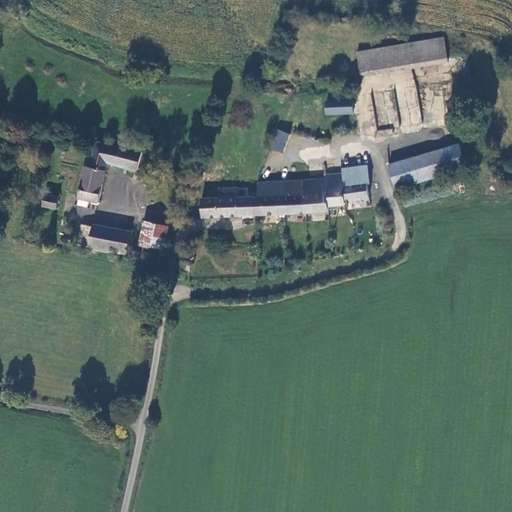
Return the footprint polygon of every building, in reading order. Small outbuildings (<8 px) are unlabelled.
[(365,51),(369,75),(458,60),(454,35),(365,51)] [(358,104),(333,106),(333,118),(359,116),(358,104)] [(277,129),(269,147),(282,153),(290,134),(277,129)] [(376,137),(392,135),(392,129),(375,130),(376,137)] [(89,157),(79,201),(97,205),(106,165),(137,172),(144,144),(130,141),(128,151),(98,144),(94,158),(89,157)] [(399,168),(407,192),(479,169),(471,145),(399,168)] [(352,202),(367,198),(367,194),(371,194),(370,190),(367,190),(366,186),(370,186),(370,183),(366,184),(365,167),(343,168),(343,174),(327,175),(327,179),(269,183),(270,195),(258,196),(259,216),(328,212),(327,206),(336,206),(343,205),(343,203),(352,202)] [(147,204),(152,187),(143,185),(138,202),(147,204)] [(201,199),(202,218),(259,216),(258,196),(237,197),(236,189),(217,190),(217,192),(212,192),(212,198),(201,199)] [(55,212),(58,199),(46,196),(45,199),(42,199),(40,198),(38,200),(37,201),(37,203),(38,205),(40,206),(43,207),(42,209),(55,212)] [(146,223),(141,247),(164,252),(169,228),(146,223)] [(92,228),(89,248),(128,255),(131,235),(92,228)]
